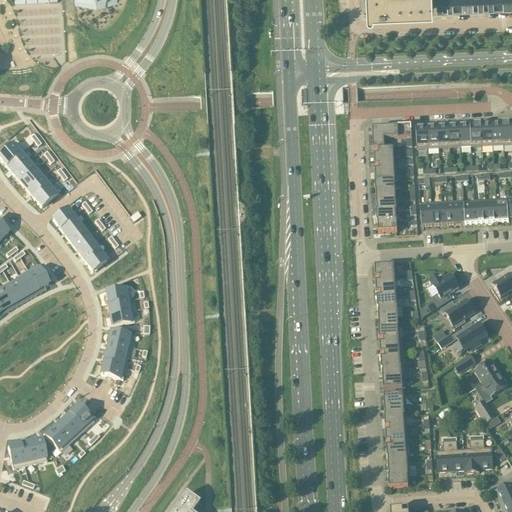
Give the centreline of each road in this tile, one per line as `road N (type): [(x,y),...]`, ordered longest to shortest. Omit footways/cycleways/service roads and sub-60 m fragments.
road 1 (primary): [(288,74),(309,511)]
road 2 (primary): [(336,511),(316,82)]
road 3 (secondary): [(132,511),(175,437),(185,365),(177,217),(123,118)]
road 4 (secondary): [(103,134),(130,155),(163,210),(176,346),(164,420),(105,511)]
road 5 (residential): [(0,188),(81,284),(92,315),(74,384),(37,420),(0,427)]
road 6 (residential): [(361,257),(354,113),(511,100)]
road 7 (residential): [(376,504),(361,257)]
road 8 (tertiary): [(511,57),(315,67)]
road 9 (tertiary): [(316,82),(511,72)]
road 10 (residential): [(511,21),(359,28),(352,0)]
